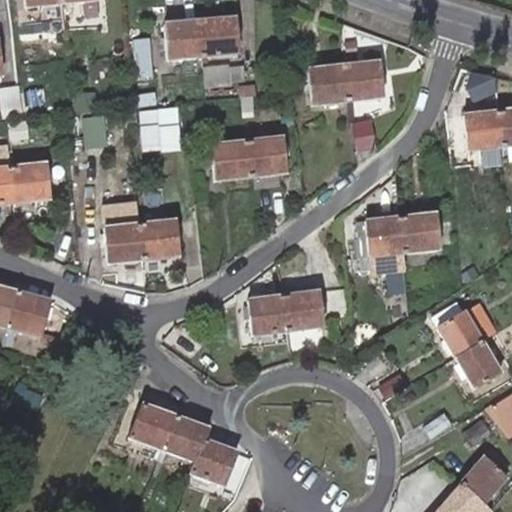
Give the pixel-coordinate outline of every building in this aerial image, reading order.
[(64,7),(62,0),(24,0),(25,9),(64,7)] [(235,21),(201,24),(204,60),(239,57),(235,21)] [(204,60),(201,24),(166,27),(170,64),(204,60)] [(151,37),(133,39),(137,83),(155,82),(151,37)] [(232,66),(205,68),(207,91),(234,89),(233,86),(247,84),(245,70),(233,71),(232,66)] [(382,67),(349,71),(353,106),(386,102),(382,67)] [(353,106),(349,71),(312,74),(317,110),(353,106)] [(497,103),(498,76),(471,75),(470,103),(497,103)] [(0,87),(0,118),(17,117),(15,87),(0,87)] [(38,92),(21,93),(23,113),(40,112),(38,92)] [(157,96),(138,98),(139,109),(158,108),(157,96)] [(176,109),(140,113),(143,150),(160,148),(161,152),(180,149),(176,109)] [(130,127),(129,113),(90,117),(93,148),(111,147),(109,129),(130,127)] [(511,113),(502,115),(506,151),(511,150),(511,113)] [(506,151),(502,115),(466,119),(469,155),(506,151)] [(373,120),(355,122),(359,151),(377,149),(373,120)] [(294,141),(283,142),(286,167),(296,166),(294,141)] [(283,142),(249,146),(252,181),(269,179),(287,177),(286,167),(283,142)] [(252,181),(249,146),(213,149),(216,184),(252,181)] [(14,171),(12,151),(0,152),(0,206),(17,205),(14,171)] [(48,168),(14,171),(17,205),(51,202),(48,168)] [(252,181),(253,188),(270,187),(269,179),(252,181)] [(214,211),(198,213),(201,238),(217,237),(214,211)] [(432,215),(396,218),(400,253),(436,249),(432,215)] [(400,253),(396,218),(355,224),(359,258),(366,257),(367,269),(402,265),(400,253)] [(140,227),(143,263),(179,259),(176,224),(140,227)] [(108,265),(143,263),(140,227),(104,230),(108,265)] [(357,243),(343,244),(345,259),(358,258),(357,243)] [(0,327),(5,329),(15,294),(0,289),(0,327)] [(38,338),(48,304),(15,294),(5,329),(38,338)] [(340,295),(326,296),(329,321),(342,319),(340,295)] [(456,295),(430,311),(437,321),(462,305),(456,295)] [(317,296),(282,300),(286,335),(321,332),(317,296)] [(435,322),(455,353),(483,336),(480,331),(493,324),(479,299),(466,307),(464,304),(462,305),(437,321),(435,322)] [(286,335),(282,300),(263,302),(246,303),(250,339),(286,335)] [(483,336),(455,353),(474,385),(502,367),(483,336)] [(404,384),(400,376),(378,388),(383,397),(404,384)] [(129,425),(160,442),(179,410),(149,393),(129,425)] [(511,393),(488,407),(507,429),(511,425),(511,393)] [(190,460),(207,433),(209,429),(179,410),(160,442),(190,460)] [(422,426),(430,439),(453,425),(445,412),(422,426)] [(479,419),(458,432),(465,443),(486,431),(479,419)] [(190,460),(187,465),(220,484),(237,452),(207,433),(190,460)] [(483,454),(459,481),(483,502),(507,474),(483,454)] [(494,511),(483,502),(459,481),(431,511),(494,511)]
